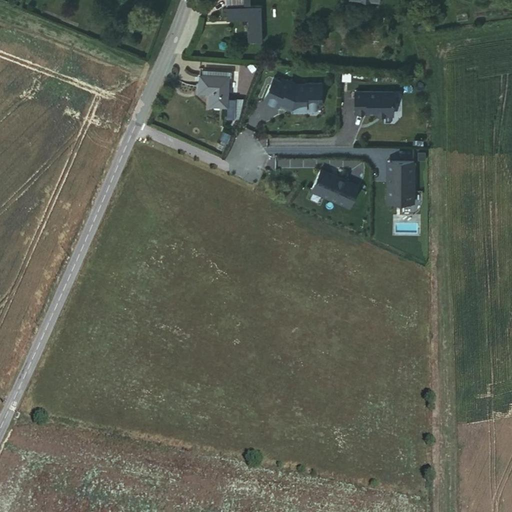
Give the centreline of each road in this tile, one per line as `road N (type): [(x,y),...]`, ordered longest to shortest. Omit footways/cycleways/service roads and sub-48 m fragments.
road 1 (tertiary): [(133,126),(0,426)]
road 2 (tertiary): [(186,0),(133,126)]
road 3 (residential): [(133,126),(223,164),(248,159)]
